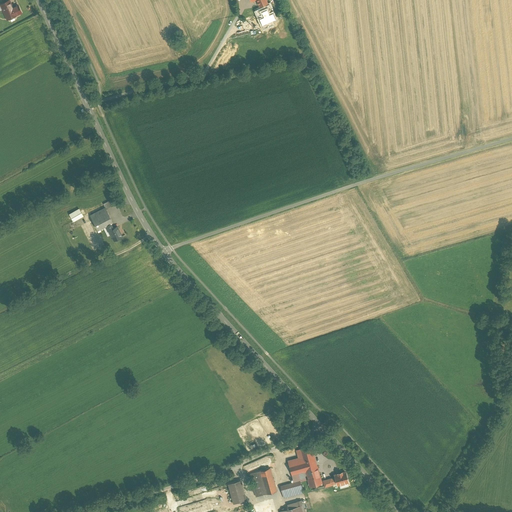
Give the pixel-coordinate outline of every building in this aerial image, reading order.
[(9,1),(1,4),(7,19),(21,13),(18,5),(12,8),(9,1)] [(106,209),(113,206),(110,200),(103,204),(106,209)] [(106,209),(103,204),(88,212),(98,230),(106,225),(111,223),(113,222),(106,209)] [(83,216),(80,210),(70,215),(73,221),(83,216)] [(106,225),(114,240),(122,236),(117,227),(114,228),(111,223),(106,225)] [(91,244),(81,225),(69,231),(79,250),(91,244)] [(323,480),(313,444),(295,449),(297,458),(288,461),(294,482),(300,480),(301,482),(305,480),(303,473),(305,472),(310,488),(324,484),(323,480)] [(276,491),(270,468),(250,473),(256,496),(276,491)] [(335,478),(332,479),(334,484),(337,483),(337,485),(347,482),(344,472),(335,475),(335,478)] [(332,479),(332,477),(323,480),(324,484),(325,488),(334,485),(334,484),(332,479)] [(246,500),(241,480),(228,484),(233,503),(246,500)] [(283,498),(303,493),(301,482),(300,480),(294,482),(280,485),(283,498)] [(274,511),(276,511),(273,500),(261,503),(263,511),(274,511)] [(289,503),(291,509),(303,505),(304,507),(307,507),(306,502),(302,503),(301,500),(289,503)]
